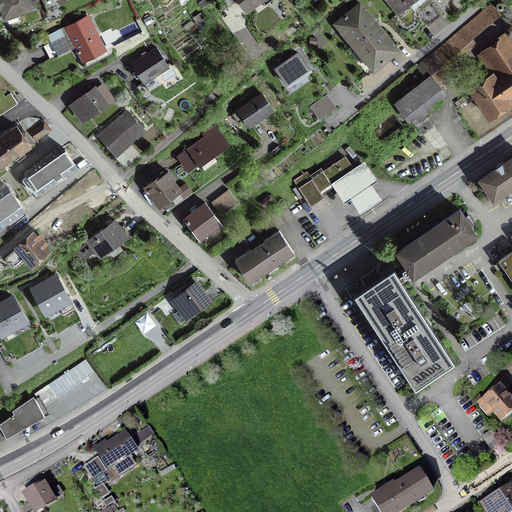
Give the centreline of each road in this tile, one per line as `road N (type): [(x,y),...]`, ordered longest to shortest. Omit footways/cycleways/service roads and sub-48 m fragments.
road 1 (residential): [(0,65),(251,311)]
road 2 (primary): [(0,469),(251,311)]
road 3 (residential): [(309,272),(459,496)]
road 4 (primary): [(309,272),(511,137)]
road 5 (residential): [(490,0),(327,128)]
